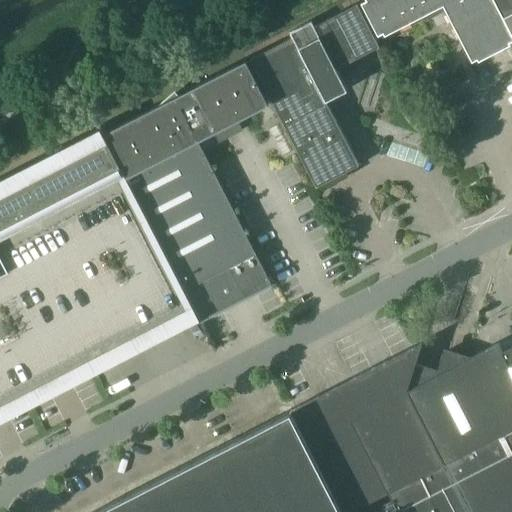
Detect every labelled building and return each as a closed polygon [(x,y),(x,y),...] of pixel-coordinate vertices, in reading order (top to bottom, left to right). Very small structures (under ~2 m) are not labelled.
[(511,34),(503,17),(494,0),(366,0),(367,0),(361,3),(378,36),(383,33),(385,36),(443,6),(472,62),(477,59),(479,61),(511,45),(509,42),(511,41),(511,34)] [(511,0),(494,0),(503,17),(511,12),(511,0)] [(356,93),(344,68),(342,66),(379,47),(357,4),(315,25),(312,20),(290,31),(293,37),(251,59),(316,187),(359,165),(329,106),(356,93)] [(511,12),(503,17),(511,34),(511,12)] [(106,133),(105,133),(105,134),(148,217),(201,320),(204,318),(223,309),(242,300),(246,297),(254,293),(272,284),(256,254),(238,217),(205,154),(198,139),(212,132),(236,120),(244,116),(269,103),(247,60),(143,114),(106,133)] [(0,413),(117,353),(118,356),(134,348),(132,345),(195,313),(199,322),(200,321),(201,321),(201,320),(148,217),(105,134),(0,187),(0,413)] [(407,390),(350,419),(388,493),(392,501),(393,503),(374,511),(511,511),(511,336),(470,358),(464,360),(464,361),(443,354),(435,375),(414,368),(407,390)] [(349,511),(388,493),(350,419),(407,390),(414,368),(422,343),(422,342),(410,349),(296,407),(290,410),(289,411),(289,412),(274,420),(273,419),(271,420),(271,421),(246,434),(246,433),(244,434),(244,435),(219,448),(219,447),(217,448),(217,449),(192,462),(192,461),(190,462),(190,463),(179,469),(178,468),(176,469),(176,470),(152,483),(151,482),(149,483),(149,484),(125,496),(124,496),(122,497),(122,498),(98,510),(97,510),(95,511),(94,511),(349,511)]
